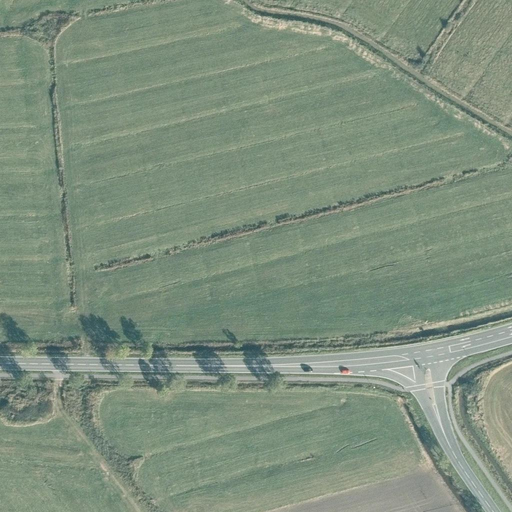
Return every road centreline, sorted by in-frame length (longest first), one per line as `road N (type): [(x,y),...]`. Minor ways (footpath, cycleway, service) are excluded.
road 1 (secondary): [(0,363),(270,366),(417,358)]
road 2 (tertiary): [(493,511),(450,446),(417,358)]
